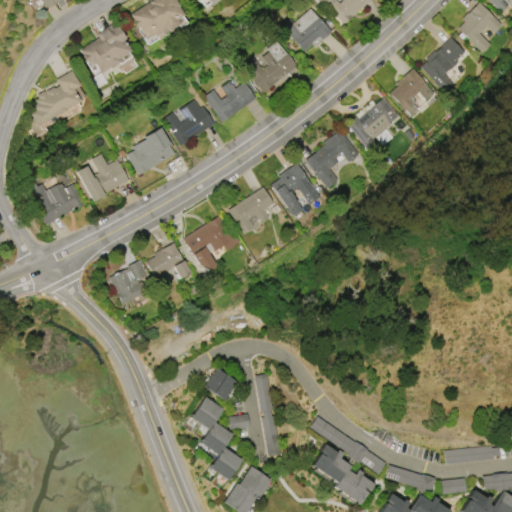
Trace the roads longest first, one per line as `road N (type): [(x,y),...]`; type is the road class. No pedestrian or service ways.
road 1 (tertiary): [(426,0),(265,143),(165,207),(42,269)]
road 2 (residential): [(143,398),(248,349),(279,358),(372,446),(440,471),(511,463)]
road 3 (residential): [(42,269),(0,201),(23,89),(123,0)]
road 4 (tertiary): [(42,269),(106,331),(143,398),(187,511)]
